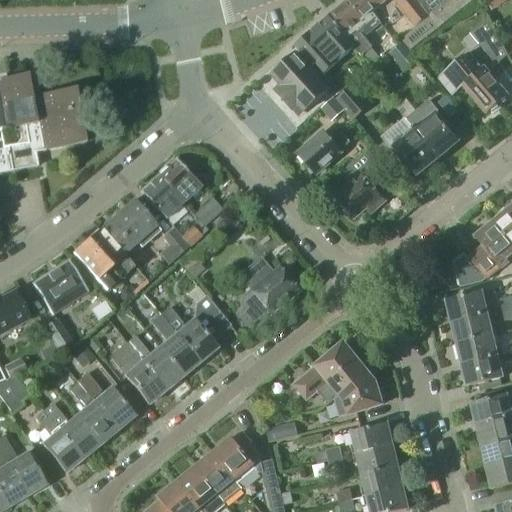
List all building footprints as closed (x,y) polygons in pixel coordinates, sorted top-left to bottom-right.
[(367,15),(371,12),(386,0),(349,0),(347,2),(361,20),(367,15)] [(415,28),(428,17),(413,0),(400,0),(396,4),(415,28)] [(473,2),(471,0),(415,0),(429,18),(401,42),(410,52),(412,50),(413,51),(420,46),(419,45),(473,2)] [(347,2),(328,17),(351,46),(352,47),(353,47),(359,55),(369,47),(370,46),(361,36),(367,31),(379,22),(371,12),(367,15),(361,20),(347,2)] [(327,18),(295,47),(299,53),(296,56),(296,55),(296,56),(318,80),(353,49),(352,47),(351,46),(328,17),(327,18)] [(482,37),(476,42),(485,53),(499,41),(488,20),(484,23),(476,29),(482,37)] [(402,45),(391,54),(404,71),(416,61),(402,45)] [(370,68),(379,60),(369,47),(359,55),(370,68)] [(500,104),(508,98),(470,52),(438,79),(453,97),(465,87),(488,114),(491,111),(492,113),(501,105),(500,104)] [(296,56),(272,77),(281,87),(275,92),(293,112),(299,107),(304,113),(328,91),(318,80),(296,56)] [(32,103),(27,75),(0,79),(0,174),(23,170),(19,145),(3,148),(0,133),(0,131),(24,127),(24,126),(36,124),(32,103)] [(352,87),(336,100),(352,119),(368,106),(352,87)] [(19,145),(23,170),(37,167),(35,154),(85,144),(80,117),(78,118),(76,107),(78,107),(75,89),(44,95),(45,101),(32,103),(36,124),(24,126),(24,127),(0,131),(0,133),(3,148),(19,145)] [(332,100),(324,107),(334,117),(334,118),(342,110),(332,100)] [(438,113),(423,126),(419,122),(411,129),(436,159),(437,160),(458,142),(446,127),(448,125),(438,113)] [(437,160),(436,159),(411,129),(403,135),(407,139),(391,152),(401,164),(404,162),(416,176),(437,160)] [(331,143),(322,132),(297,155),(316,176),(341,154),(340,152),(350,144),(341,134),(331,143)] [(366,152),(341,173),(352,187),(339,198),(354,216),(365,206),(371,213),(383,202),(376,194),(373,191),(387,179),(378,169),(380,167),(366,152)] [(157,176),(182,204),(200,188),(175,160),(157,176)] [(175,211),(182,204),(157,176),(139,192),(163,220),(174,210),(175,211)] [(203,227),(221,211),(211,200),(193,216),(203,227)] [(123,257),(156,228),(132,201),(100,229),(123,257)] [(496,223),(494,225),(511,246),(511,207),(511,206),(497,218),(496,223)] [(505,259),(511,253),(511,246),(494,225),(492,227),(486,227),(473,238),(480,247),(467,258),(485,281),(499,269),(501,270),(509,264),(505,259)] [(220,226),(211,234),(220,244),(229,236),(220,226)] [(189,247),(200,237),(192,228),(181,238),(189,247)] [(173,229),(162,239),(168,246),(159,254),(167,263),(187,246),(173,229)] [(118,282),(133,268),(99,230),(85,242),(110,270),(108,271),(118,282)] [(118,282),(108,271),(110,270),(85,242),(72,254),(106,292),(118,282)] [(51,315),(87,292),(67,262),(31,285),(51,315)] [(259,262),(240,277),(251,291),(242,299),(241,307),(244,310),(236,316),(247,329),(295,289),(288,280),(289,276),(284,270),(280,271),(278,269),(270,276),(267,273),(268,272),(259,262)] [(0,335),(28,320),(13,294),(0,300),(0,335)] [(451,324),(490,315),(488,306),(483,307),(480,294),(446,302),(447,305),(445,308),(446,313),(449,314),(451,324)] [(502,312),(511,309),(511,297),(511,298),(500,301),(502,312)] [(200,313),(210,305),(205,298),(194,306),(200,313)] [(218,334),(219,335),(228,326),(210,305),(200,313),(202,315),(218,334)] [(184,328),(168,308),(159,316),(199,363),(212,352),(212,350),(215,347),(210,340),(218,334),(202,315),(194,322),(193,321),(184,328)] [(511,309),(502,312),(504,321),(511,319),(511,309)] [(456,346),(489,337),(487,325),(492,324),(490,315),(451,324),(452,329),(451,331),(452,336),(454,338),(456,346)] [(182,377),(199,363),(159,316),(149,324),(166,343),(159,349),(182,377)] [(59,352),(72,345),(55,320),(43,328),(59,352)] [(182,377),(159,349),(150,357),(134,337),(126,344),(165,391),(182,377)] [(461,367),(500,357),(498,347),(492,349),(489,337),(456,346),(458,351),(456,354),(457,359),(460,360),(461,367)] [(95,353),(100,348),(93,339),(87,344),(95,353)] [(165,391),(126,344),(109,358),(125,378),(124,378),(145,404),(149,401),(152,401),(165,391)] [(328,381),(355,358),(343,344),(314,368),(316,366),(328,381)] [(500,357),(461,367),(463,375),(462,377),(463,382),(466,384),(466,387),(500,380),(496,366),(502,364),(500,357)] [(358,362),(355,359),(355,358),(328,381),(316,366),(314,368),(313,369),(293,386),(306,401),(317,392),(328,405),(336,399),(354,384),(359,389),(371,378),(365,371),(365,368),(361,363),(358,362)] [(3,368),(8,379),(26,371),(20,359),(3,368)] [(93,404),(117,432),(130,422),(130,420),(133,417),(110,389),(100,398),(97,394),(100,392),(86,374),(75,383),(93,404)] [(20,402),(29,394),(15,378),(0,384),(0,399),(11,415),(23,405),(20,402)] [(374,382),(371,378),(359,389),(354,384),(336,399),(340,406),(344,404),(348,415),(381,405),(380,401),(382,398),(377,382),(374,382)] [(77,401),(85,395),(77,385),(69,391),(77,401)] [(472,407),(470,410),(471,415),(474,416),(476,427),(511,418),(511,408),(508,409),(505,396),(471,404),(472,407)] [(101,446),(117,432),(93,404),(76,417),(101,446)] [(83,460),(101,446),(76,417),(67,425),(51,406),(44,412),(83,460)] [(83,460),(44,412),(35,419),(51,438),(42,446),(64,473),(67,470),(70,470),(83,460)] [(477,431),(476,433),(477,438),(479,440),(481,448),(511,440),(511,429),(511,427),(511,418),(476,427),(477,431)] [(273,443),(298,436),(294,424),(270,430),(273,443)] [(353,456),(391,447),(389,438),(391,435),(390,430),(387,429),(386,425),(353,433),(356,447),(351,448),(353,456)] [(231,438),(211,455),(234,482),(236,484),(254,469),(258,474),(262,473),(266,491),(279,488),(272,460),(260,464),(258,457),(260,455),(243,434),(234,441),(231,438)] [(0,441),(0,455),(25,498),(40,489),(41,485),(44,484),(26,455),(16,461),(3,439),(0,441)] [(511,440),(481,448),(483,454),(481,456),(482,461),(485,463),(487,469),(511,462),(511,440)] [(363,476),(396,468),(395,461),(396,458),(395,454),(393,452),(391,447),(353,456),(355,465),(360,464),(363,476)] [(338,448),(326,452),(328,461),(341,459),(338,448)] [(0,499),(6,510),(25,498),(0,455),(0,499)] [(211,455),(194,469),(216,496),(228,487),(230,489),(236,484),(234,482),(211,455)] [(341,459),(329,461),(331,472),(344,469),(341,459)] [(511,462),(487,469),(488,477),(487,480),(488,484),(491,486),(491,489),(511,484),(511,462)] [(363,499),(402,489),(400,484),(402,481),(401,476),(398,475),(396,468),(363,476),(366,487),(361,489),(363,499)] [(198,511),(216,496),(194,469),(176,483),(198,511)] [(196,511),(198,511),(176,483),(158,499),(160,501),(146,511),(196,511)] [(402,489),(363,499),(365,507),(370,505),(371,511),(401,511),(407,511),(406,507),(408,505),(406,500),(404,498),(402,489)] [(339,504),(351,501),(349,491),(336,494),(339,504)] [(289,493),(281,495),(283,505),(283,507),(292,505),(289,493)] [(351,501),(339,504),(340,511),(351,511),(354,511),(351,501)] [(498,511),(496,511),(511,511),(511,503),(497,507),(498,511)]
